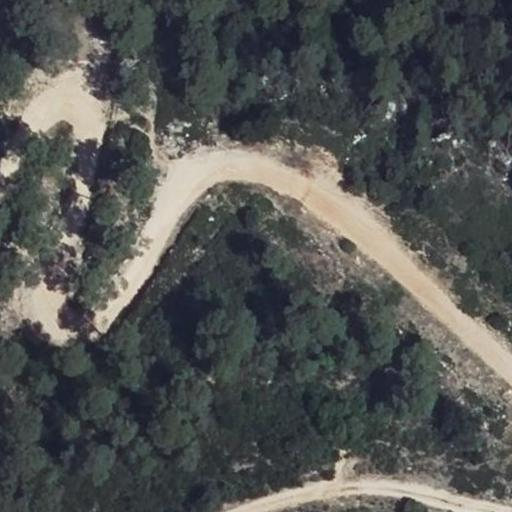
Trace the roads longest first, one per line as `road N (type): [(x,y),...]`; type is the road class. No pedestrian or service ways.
road 1 (track): [(511,374),(306,189),(258,165),(220,166),(193,187),(117,315),(91,332),(62,334),(45,315),(47,289),(93,157),(89,118),(72,95),(20,111),(0,162)]
road 2 (track): [(511,510),(375,489),(243,504),(231,511)]
